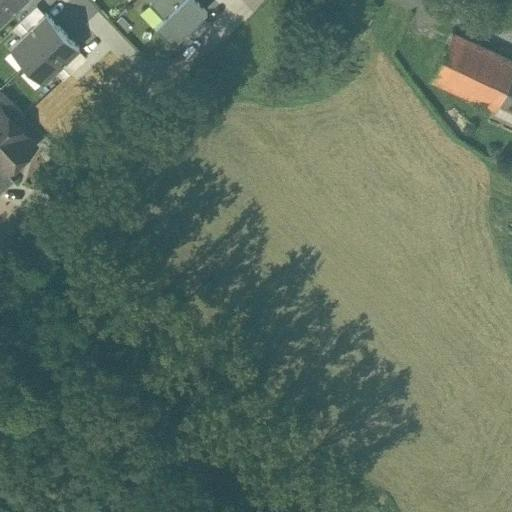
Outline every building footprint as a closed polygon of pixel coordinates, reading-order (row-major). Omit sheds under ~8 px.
[(0,0),(0,22),(23,0),(0,0)] [(199,0),(150,0),(149,2),(162,16),(155,23),(172,41),(177,36),(200,13),(206,7),(199,0)] [(13,27),(21,35),(44,14),(36,6),(13,27)] [(21,35),(9,47),(26,64),(62,30),(45,13),(44,14),(21,35)] [(200,13),(177,36),(185,45),(208,22),(200,13)] [(62,30),(26,64),(43,81),(55,70),(77,49),(79,47),(62,30)] [(430,74),(496,104),(511,67),(511,58),(452,30),(430,74)] [(77,49),(55,70),(63,79),(85,57),(77,49)] [(511,67),(496,104),(499,97),(511,102),(511,67)] [(24,114),(1,90),(0,91),(0,106),(15,123),(24,114)] [(0,166),(5,172),(32,146),(34,144),(15,123),(0,106),(0,166)] [(5,172),(0,166),(0,194),(14,181),(5,172)]
